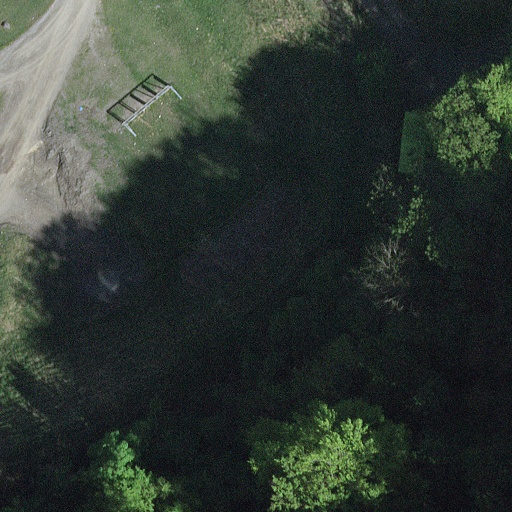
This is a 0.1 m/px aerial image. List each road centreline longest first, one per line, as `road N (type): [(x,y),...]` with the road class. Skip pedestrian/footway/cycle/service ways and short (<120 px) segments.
road 1 (track): [(373,0),(448,75),(497,62),(511,45)]
road 2 (track): [(0,147),(50,57),(69,0)]
